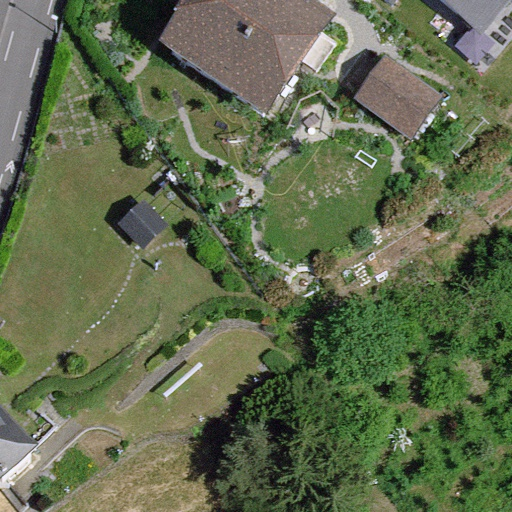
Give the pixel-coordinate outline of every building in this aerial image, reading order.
[(325,30),(280,0),(209,0),(169,54),(263,119),(302,65),(315,73),(332,47),(319,38),(325,30)] [(447,0),(483,28),(504,0),(447,0)] [(390,73),(364,105),(411,137),(434,104),(390,73)] [(141,207),(121,225),(144,251),(164,232),(141,207)] [(0,501),(35,470),(0,430),(0,501)]
